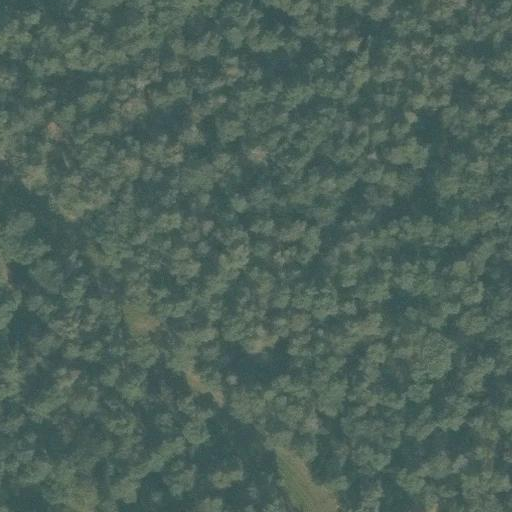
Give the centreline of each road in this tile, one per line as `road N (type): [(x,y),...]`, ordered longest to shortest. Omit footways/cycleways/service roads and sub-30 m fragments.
road 1 (track): [(511,246),(53,421)]
road 2 (track): [(92,511),(0,301)]
